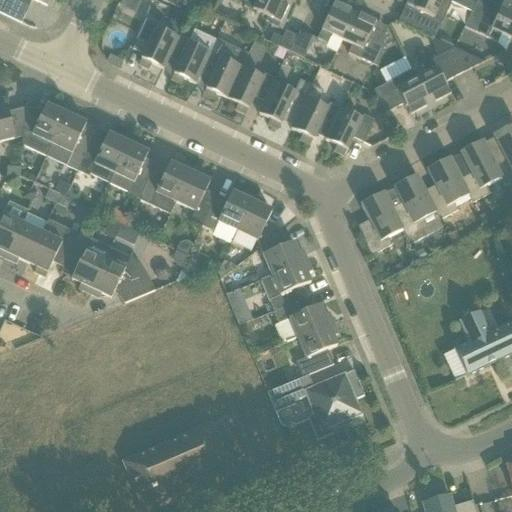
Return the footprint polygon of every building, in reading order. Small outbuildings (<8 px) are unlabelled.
[(29,0),(46,8),(49,0),(1,0),(0,4),(0,15),(21,25),(25,15),(22,14),(29,0)] [(124,0),(121,14),(137,18),(141,0),(124,0)] [(157,0),(175,8),(179,11),(184,0),(157,0)] [(285,22),(293,7),(278,0),(246,0),(243,9),(266,20),(264,24),(265,24),(278,30),(282,21),(285,22)] [(451,4),(441,0),(404,0),(404,1),(407,3),(405,8),(416,13),(411,25),(435,37),(451,4)] [(471,13),(475,5),(464,0),(462,0),(459,7),(471,13)] [(511,41),(511,38),(511,3),(510,2),(508,6),(503,3),(497,16),(486,11),(476,35),(497,45),(501,36),(511,41)] [(341,42),(356,11),(340,4),(339,7),(334,5),(317,41),(327,46),(331,37),(341,42)] [(476,35),(486,11),(475,5),(471,13),(464,29),(476,35)] [(383,43),(369,37),(375,24),(370,22),(372,19),(356,11),(341,42),(351,47),(347,56),(377,70),(383,43)] [(147,21),(132,51),(143,56),(138,67),(148,72),(151,66),(162,71),(164,68),(177,40),(187,19),(178,14),(168,36),(156,30),(158,26),(147,21)] [(285,33),(278,49),(288,54),(296,38),(285,33)] [(304,61),(313,39),(298,33),(296,38),(288,54),(304,61)] [(201,74),(209,56),(209,55),(177,40),(164,68),(174,73),(170,82),(181,87),(183,81),(194,86),(201,74)] [(209,56),(201,74),(211,79),(202,97),(213,102),(216,96),(226,101),(241,70),(247,58),(215,43),(209,55),(209,56)] [(483,65),(465,56),(453,50),(442,56),(454,79),(483,65)] [(443,85),(454,79),(442,56),(421,67),(425,76),(415,81),(431,111),(447,103),(445,100),(450,97),(443,85)] [(388,84),(412,70),(405,57),(381,71),(388,84)] [(272,85),(275,81),(264,76),(262,80),(241,70),(226,101),(237,107),(235,112),(245,117),(253,99),(264,104),(272,85)] [(431,111),(415,81),(414,81),(410,73),(373,92),(376,97),(385,115),(403,106),(409,118),(414,116),(416,119),(431,111)] [(292,128),(307,96),(296,91),(294,95),(272,85),(264,104),(258,116),(269,122),(267,127),(277,132),(281,123),(292,128)] [(325,141),(339,111),(328,106),(326,110),(316,106),(322,93),(311,88),(307,96),(292,128),(290,131),(302,137),(299,142),(309,147),(315,136),(325,141)] [(45,159),(67,111),(57,107),(55,111),(45,107),(43,112),(24,110),(22,139),(21,139),(21,147),(45,159)] [(22,139),(24,110),(7,114),(6,109),(0,109),(0,143),(21,139),(22,139)] [(78,117),(67,111),(45,159),(76,173),(93,138),(82,133),(86,126),(76,121),(78,117)] [(374,122),(363,117),(360,121),(339,111),(325,141),(324,142),(336,148),(333,153),(343,158),(352,140),(363,145),(374,122)] [(511,127),(511,126),(502,131),(503,133),(493,138),(503,158),(492,163),(492,164),(500,181),(504,188),(511,184),(511,127)] [(113,176),(129,141),(119,136),(117,140),(107,136),(104,143),(93,138),(76,173),(88,179),(90,176),(108,185),(113,176)] [(140,146),(129,141),(113,176),(108,185),(128,194),(126,198),(138,203),(155,166),(145,161),(147,155),(138,151),(140,146)] [(482,144),(479,145),(478,143),(469,148),(470,150),(460,155),(470,175),(459,181),(467,198),(471,205),(490,196),(486,188),(500,181),(492,164),(492,163),(482,144)] [(449,161),(446,162),(445,161),(436,165),(437,167),(426,173),(437,192),(426,198),(434,215),(438,223),(457,213),(453,205),(467,198),(459,181),(449,161)] [(175,205),(191,170),(181,165),(179,170),(169,165),(166,171),(155,166),(138,203),(169,217),(174,205),(175,205)] [(20,167),(6,167),(6,178),(20,178),(20,167)] [(202,175),(191,170),(175,205),(194,214),(189,223),(201,229),(216,197),(206,192),(209,184),(200,180),(202,175)] [(36,178),(29,175),(26,181),(33,184),(36,178)] [(393,215),(393,216),(401,232),(409,247),(427,237),(420,223),(434,215),(426,198),(416,178),(413,180),(412,178),(403,183),(404,185),(393,190),(404,210),(393,215)] [(59,182),(54,192),(65,198),(70,187),(59,182)] [(36,192),(25,188),(21,198),(32,203),(36,192)] [(55,205),(59,197),(48,192),(44,200),(55,205)] [(237,234),(253,199),(243,194),(240,199),(231,194),(227,202),(216,197),(201,229),(212,234),(214,239),(231,247),(237,234)] [(383,195),(380,197),(379,195),(370,200),(371,202),(360,207),(370,227),(360,232),(358,228),(357,228),(370,258),(391,247),(387,240),(401,232),(393,216),(393,215),(383,195)] [(70,203),(59,197),(55,205),(66,210),(70,203)] [(268,221),(271,213),(262,209),(264,204),(253,199),(237,234),(257,243),(256,244),(259,250),(281,233),(268,221)] [(125,228),(139,234),(141,235),(136,205),(129,218),(125,228)] [(0,258),(5,261),(21,226),(1,217),(4,211),(0,208),(0,258)] [(129,218),(114,211),(110,221),(120,225),(125,228),(129,218)] [(120,225),(110,221),(103,235),(113,240),(115,238),(120,225)] [(63,269),(78,236),(47,222),(45,226),(41,235),(27,265),(36,269),(33,274),(45,279),(52,264),(63,269)] [(120,225),(115,238),(133,246),(139,234),(125,228),(120,225)] [(27,265),(41,235),(21,226),(5,261),(16,266),(18,261),(27,265)] [(500,240),(511,249),(511,226),(500,240)] [(297,254),(293,244),(287,247),(282,233),(281,233),(259,250),(271,278),(306,263),(302,252),(297,254)] [(88,296),(109,250),(78,236),(63,269),(74,275),(70,281),(80,286),(78,291),(88,296)] [(187,255),(192,245),(187,242),(178,245),(176,250),(187,255)] [(109,250),(104,261),(88,296),(99,301),(101,296),(111,300),(115,291),(119,293),(124,306),(154,293),(148,281),(137,263),(109,250)] [(186,257),(176,252),(173,257),(176,266),(181,268),(186,257)] [(311,273),(306,263),(271,278),(271,279),(258,284),(267,303),(268,303),(272,314),(306,300),(301,289),(310,285),(306,276),(311,273)] [(155,270),(154,276),(159,281),(165,282),(170,278),(171,271),(167,266),(160,265),(155,270)] [(229,296),(239,317),(254,310),(243,289),(229,296)] [(310,311),(306,300),(272,314),(278,326),(289,321),(297,341),(333,326),(328,315),(323,317),(319,307),(310,311)] [(466,379),(511,357),(511,323),(490,333),(485,324),(461,335),(466,345),(452,351),(466,379)] [(337,337),(333,326),(297,341),(305,360),(295,365),(301,380),(307,378),(333,367),(326,352),(336,348),(332,339),(337,337)] [(353,373),(335,381),(313,390),(307,378),(301,380),(267,395),(275,415),(294,407),(293,404),(306,399),(314,418),(308,420),(317,442),(332,436),(330,430),(339,426),(338,423),(345,420),(346,423),(360,417),(354,402),(363,398),(353,373)] [(210,427),(123,465),(142,511),(155,511),(175,504),(168,487),(225,463),(210,427)] [(421,506),(423,511),(474,511),(472,504),(453,509),(449,498),(421,506)]
